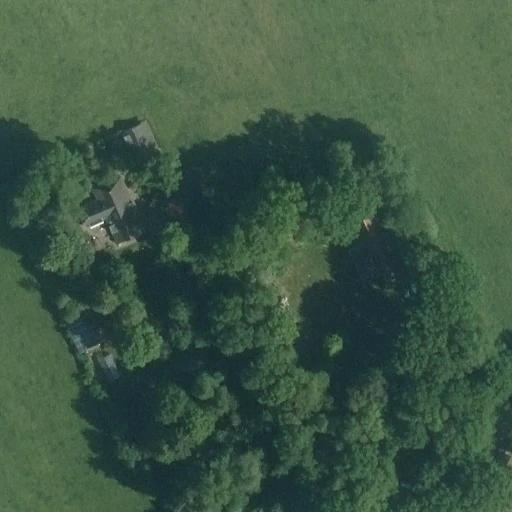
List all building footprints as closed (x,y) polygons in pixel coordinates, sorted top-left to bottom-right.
[(141,124),(126,129),(137,158),(152,152),(141,124)] [(377,169),(364,175),(376,201),(389,195),(377,169)] [(84,228),(105,219),(115,243),(139,234),(132,217),(136,215),(120,177),(91,189),(96,200),(76,209),(84,228)] [(346,215),(375,273),(398,262),(370,204),(346,215)] [(172,211),(178,227),(188,223),(181,207),(172,211)] [(328,381),(322,370),(303,379),(308,390),(328,381)]
